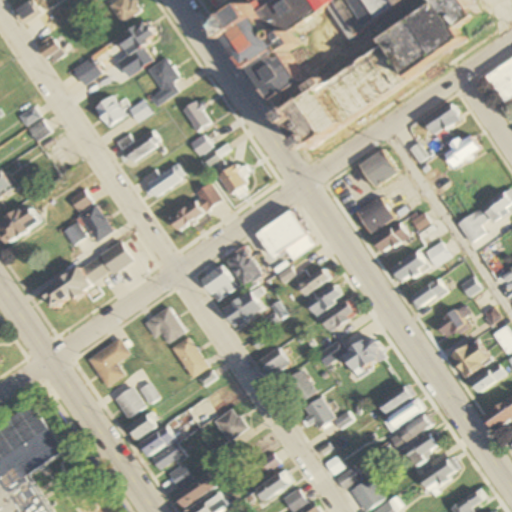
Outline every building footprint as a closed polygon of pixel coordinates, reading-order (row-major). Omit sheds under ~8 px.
[(122,24),(142,13),(135,0),(117,0),(111,4),(122,24)] [(296,144),(468,43),(459,28),(477,17),(467,0),(243,0),(219,14),(296,144)] [(23,22),(39,14),(32,1),(16,9),(23,22)] [(130,55),(157,34),(145,19),(118,40),(130,55)] [(60,49),(52,39),(40,49),(47,59),(60,49)] [(103,74),(92,58),(74,71),(85,87),(103,74)] [(162,92),(151,98),(157,108),(180,94),(174,83),(180,79),(168,58),(149,70),(162,92)] [(511,59),(487,75),(504,102),(511,97),(511,59)] [(127,117),(112,96),(95,108),(109,129),(127,117)] [(153,114),(143,101),(130,111),(140,124),(153,114)] [(198,133),(212,123),(196,101),(183,111),(198,133)] [(463,118),(450,104),(426,125),(438,139),(463,118)] [(52,134),(34,108),(20,117),(37,143),(52,134)] [(131,146),(125,138),(119,142),(134,163),(161,144),(152,131),(131,146)] [(443,156),(456,170),(481,148),(468,133),(443,156)] [(212,149),(203,136),(191,145),(200,157),(212,149)] [(360,166),(376,188),(397,174),(382,151),(360,166)] [(146,183),(156,198),(187,177),(177,162),(146,183)] [(218,176),(231,195),(247,183),(234,165),(218,176)] [(0,198),(14,190),(0,169),(0,198)] [(195,195),(198,200),(170,218),(178,231),(223,202),(211,184),(195,195)] [(487,213),(500,223),(511,207),(511,191),(507,187),(487,213)] [(70,200),(79,213),(92,204),(84,191),(70,200)] [(371,235),(394,220),(381,198),(358,213),(371,235)] [(113,234),(98,206),(80,215),(96,243),(113,234)] [(274,259),(288,250),(294,259),(315,246),(292,211),(258,234),(274,259)] [(490,236),(483,213),(461,220),(468,243),(490,236)] [(374,241),(384,255),(408,237),(398,223),(374,241)] [(74,246),(86,239),(77,225),(65,233),(74,246)] [(438,268),(452,258),(441,243),(427,253),(438,268)] [(42,290),(54,310),(134,262),(122,244),(80,269),(79,268),(42,290)] [(266,270),(239,250),(226,267),(253,287),(266,270)] [(428,267),(417,252),(393,270),(404,284),(428,267)] [(215,303),(237,291),(224,266),(202,278),(215,303)] [(298,286),(306,297),(331,280),(323,269),(298,286)] [(482,290),(474,279),(462,287),(470,298),(482,290)] [(412,294),(419,308),(446,294),(439,281),(412,294)] [(307,303),(316,317),(344,299),(335,285),(307,303)] [(262,310),(250,292),(223,310),(235,328),(262,310)] [(321,319),(329,333),(357,315),(348,301),(321,319)] [(145,325),(156,339),(162,335),(170,346),(186,333),(168,308),(145,325)] [(469,331),(465,318),(469,317),(468,310),(439,317),(443,337),(469,331)] [(279,323),(272,314),(261,323),(267,331),(252,343),(258,351),(278,336),(272,329),(279,323)] [(509,355),(511,352),(511,335),(506,327),(495,335),(509,355)] [(173,348),(192,379),(209,369),(190,338),(173,348)] [(386,354),(374,338),(367,344),(364,340),(343,355),(358,375),(386,354)] [(452,357),(467,378),(492,361),(477,339),(452,357)] [(89,359),(107,389),(126,377),(118,364),(131,356),(121,340),(89,359)] [(260,360),(271,377),(291,365),(280,348),(260,360)] [(507,374),(498,364),(472,383),(480,394),(507,374)] [(317,394),(302,371),(284,383),(299,406),(317,394)] [(160,399),(151,384),(140,390),(149,405),(160,399)] [(416,395),(408,384),(379,405),(387,416),(416,395)] [(147,408),(134,388),(115,399),(128,420),(147,408)] [(511,420),(511,397),(484,416),(495,432),(511,420)] [(303,411),(317,431),(335,418),(321,398),(303,411)] [(393,431),(423,411),(415,400),(386,420),(393,431)] [(215,422),(230,443),(248,430),(233,409),(215,422)] [(138,441),(157,428),(148,414),(129,428),(138,441)] [(336,422),(340,429),(353,421),(348,414),(336,422)] [(433,427),(424,415),(392,438),(400,449),(433,427)] [(150,458),(175,440),(166,427),(140,445),(150,458)] [(0,511),(40,511),(22,484),(55,462),(33,431),(0,453),(0,511)] [(444,446),(434,432),(406,450),(416,465),(444,446)] [(153,461),(161,474),(186,458),(178,444),(153,461)] [(252,468),(258,479),(280,466),(273,455),(252,468)] [(458,473),(448,458),(420,479),(431,493),(458,473)] [(169,476),(178,488),(191,479),(182,466),(169,476)] [(344,489),(362,476),(355,466),(337,480),(344,489)] [(256,488),(264,502),(294,485),(286,472),(256,488)] [(218,489),(211,475),(176,494),(183,508),(218,489)] [(351,492),(365,511),(367,511),(386,500),(370,478),(351,492)] [(488,499),(482,489),(451,507),(454,511),(473,511),(472,509),(488,499)] [(284,500),(292,511),(319,511),(313,503),(309,505),(298,490),(284,500)] [(224,511),(230,508),(222,492),(186,511),(224,511)] [(375,511),(396,511),(389,502),(375,511)]
